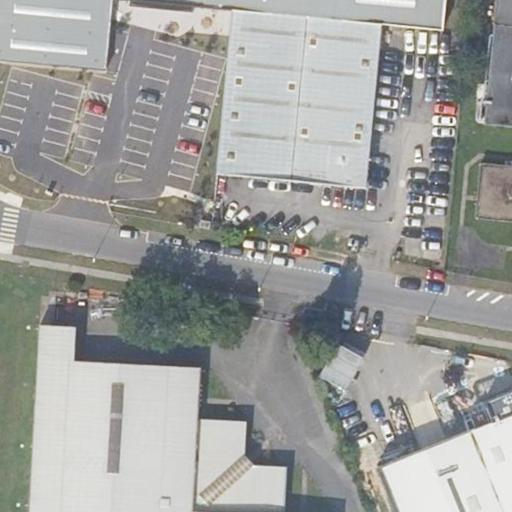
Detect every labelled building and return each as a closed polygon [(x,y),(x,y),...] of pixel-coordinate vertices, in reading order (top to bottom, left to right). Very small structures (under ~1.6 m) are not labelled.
[(206,6),(206,0),(0,0),(0,60),(69,67),(80,68),(108,71),(111,39),(114,0),(138,0),(146,1),(206,6)] [(416,0),(206,0),(206,6),(205,9),(233,10),(217,174),(366,189),(381,24),(414,28),(416,0)] [(445,0),(416,0),(414,28),(443,31),(445,0)] [(511,0),(496,0),(485,123),(511,125),(511,165),(481,163),(477,216),(511,219),(511,0)] [(79,77),(80,68),(69,67),(68,76),(79,77)] [(190,323),(192,305),(174,301),(171,320),(190,323)] [(285,511),(287,465),(258,463),(243,450),(244,421),(196,418),(198,369),(72,361),(74,328),(38,326),(27,511),(285,511)] [(511,511),(511,413),(379,467),(397,511),(511,511)]
